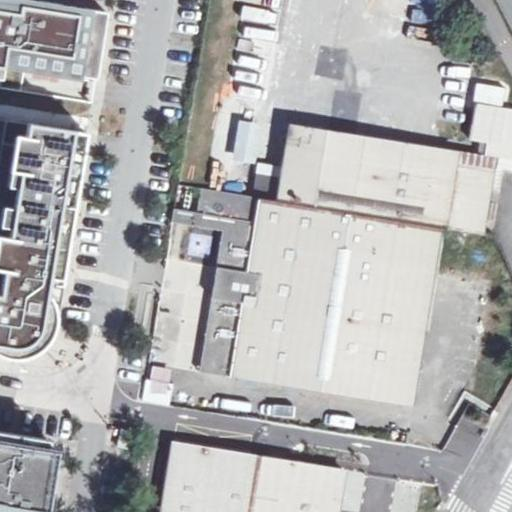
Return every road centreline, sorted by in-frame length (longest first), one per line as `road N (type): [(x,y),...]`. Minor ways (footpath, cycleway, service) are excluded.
road 1 (residential): [(98,405),(161,0)]
road 2 (residential): [(486,487),(429,460),(98,405)]
